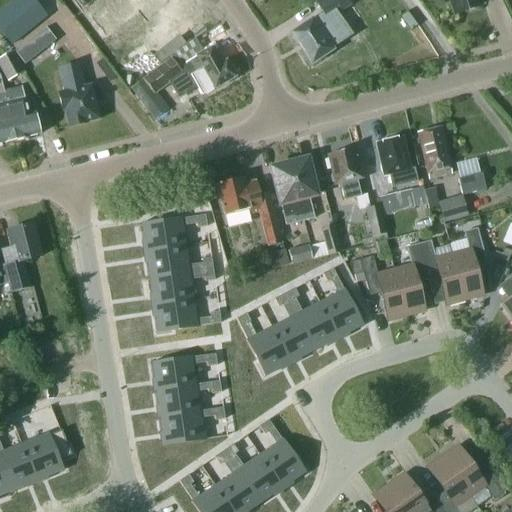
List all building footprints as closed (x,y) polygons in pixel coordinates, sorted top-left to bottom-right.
[(48,17),(34,0),(15,0),(0,12),(0,30),(12,46),(48,17)] [(99,0),(76,19),(95,44),(106,36),(118,52),(155,23),(168,38),(189,22),(174,3),(178,0),(177,0),(99,0)] [(322,13),(291,35),(311,65),(333,51),(332,49),(342,43),(352,35),(338,14),(352,5),(348,0),(319,0),(315,3),(322,13)] [(448,0),(453,14),(478,6),(476,0),(448,0)] [(400,18),(410,31),(417,26),(407,13),(400,18)] [(184,64),(185,66),(178,70),(170,59),(142,79),(153,94),(155,92),(169,82),(178,98),(196,86),(201,95),(212,90),(213,90),(234,79),(225,62),(220,65),(212,49),(184,64)] [(0,57),(0,66),(7,80),(22,73),(12,52),(0,57)] [(83,88),(78,64),(58,69),(63,93),(57,95),(61,113),(64,112),(67,128),(82,125),(82,124),(99,121),(91,87),(83,88)] [(0,143),(15,140),(3,92),(0,79),(0,143)] [(168,109),(155,92),(153,94),(142,79),(130,88),(154,120),(168,109)] [(3,92),(15,140),(39,135),(34,113),(28,114),(25,99),(23,99),(21,88),(3,92)] [(430,180),(447,175),(454,174),(443,129),(419,135),(430,180)] [(390,175),(392,187),(417,182),(414,168),(411,169),(405,138),(377,144),(384,177),(390,175)] [(362,196),(359,181),(364,180),(357,149),(328,155),(335,187),(341,185),(344,200),(362,196)] [(308,156),(290,161),(305,221),(314,218),(310,199),(319,197),(308,156)] [(290,161),(268,166),(278,207),(282,206),(286,225),(305,221),(290,161)] [(458,180),(462,196),(485,190),(481,174),(458,180)] [(234,181),(232,177),(220,180),(221,184),(219,185),(227,215),(251,209),(252,213),(259,211),(269,247),(282,243),(269,193),(261,195),(258,181),(246,184),(244,178),(234,181)] [(428,209),(439,206),(434,188),(424,191),(428,209)] [(416,208),(412,190),(379,197),(383,215),(416,208)] [(438,201),(444,222),(467,215),(461,195),(438,201)] [(387,240),(380,206),(365,209),(371,234),(362,236),(364,245),(387,240)] [(205,215),(196,217),(197,228),(207,227),(205,215)] [(181,218),(141,224),(144,240),(143,240),(145,252),(185,246),(181,218)] [(430,220),(415,224),(417,232),(432,228),(430,220)] [(6,265),(2,266),(7,282),(10,294),(30,288),(22,261),(42,256),(33,225),(6,232),(10,248),(2,250),(6,265)] [(342,252),(335,225),(320,229),(328,256),(342,252)] [(453,256),(465,299),(483,294),(476,268),(488,265),(478,230),(466,233),(470,251),(453,256)] [(465,299),(453,256),(437,260),(432,242),(419,245),(429,281),(440,278),(447,304),(465,299)] [(417,284),(429,281),(419,245),(408,249),(413,267),(396,271),(407,315),(424,310),(417,284)] [(185,246),(145,252),(146,264),(147,264),(149,279),(189,273),(185,246)] [(288,251),(292,264),(311,259),(308,246),(288,251)] [(353,276),(364,273),(370,296),(382,293),(389,320),(407,315),(396,271),(378,276),(373,257),(350,263),(353,276)] [(211,258),(202,259),(203,271),(213,269),(211,258)] [(213,269),(203,271),(205,282),(214,280),(213,269)] [(332,269),(322,274),(327,282),(337,277),(332,269)] [(189,273),(149,279),(151,293),(151,294),(153,305),(193,299),(189,276),(189,273)] [(294,288),(284,294),(289,302),(299,297),(294,288)] [(345,290),(319,303),(338,339),(363,326),(345,290)] [(284,294),(274,299),(278,307),(289,302),(284,294)] [(511,297),(503,304),(511,317),(511,297)] [(193,299),(153,305),(154,317),(155,317),(157,334),(197,328),(193,299)] [(319,303),(295,315),(314,351),(338,339),(319,303)] [(219,312),(210,313),(211,324),(221,323),(219,312)] [(246,314),(236,319),(240,327),(250,322),(246,314)] [(295,315),(271,327),(290,363),(314,351),(295,315)] [(271,327),(246,341),(264,376),(290,363),(271,327)] [(215,354),(206,356),(207,367),(217,366),(215,354)] [(191,357),(151,363),(155,391),(195,385),(191,357)] [(219,382),(210,383),(211,394),(221,393),(219,382)] [(195,385),(155,391),(159,418),(199,412),(195,385)] [(223,408),(214,409),(215,421),(225,419),(223,408)] [(199,412),(159,418),(163,446),(204,440),(199,412)] [(268,420),(259,427),(264,434),(273,428),(268,420)] [(48,433),(21,444),(36,481),(63,470),(59,460),(67,457),(71,455),(61,430),(49,435),(48,433)] [(283,439),(259,455),(282,489),(306,473),(283,439)] [(21,444),(0,452),(0,463),(11,492),(36,481),(21,444)] [(233,444),(223,451),(229,459),(238,452),(233,444)] [(443,458),(469,496),(484,486),(494,501),(505,494),(484,463),(474,470),(458,447),(443,458)] [(223,451),(214,457),(219,465),(229,459),(223,451)] [(259,455),(237,471),(260,504),(282,489),(259,455)] [(458,511),(454,506),(469,496),(443,458),(427,469),(443,492),(434,498),(443,511),(458,511)] [(0,463),(0,496),(11,492),(0,463)] [(237,471),(215,486),(232,511),(247,511),(260,504),(237,471)] [(188,475),(179,481),(184,489),(193,483),(188,475)] [(424,505),(404,475),(389,486),(406,511),(443,511),(434,498),(424,505)] [(232,511),(215,486),(191,502),(197,511),(232,511)] [(406,511),(389,486),(373,496),(384,511),(406,511)]
